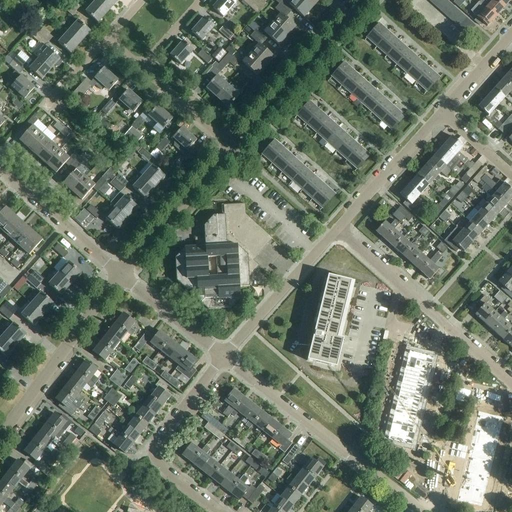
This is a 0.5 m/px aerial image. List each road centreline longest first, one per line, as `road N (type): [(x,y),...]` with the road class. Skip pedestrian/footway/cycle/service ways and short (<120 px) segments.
road 1 (unclassified): [(223,356),(420,511)]
road 2 (residential): [(223,356),(153,452),(218,511)]
road 3 (unclassified): [(121,274),(0,437)]
road 4 (unclassified): [(364,0),(232,148)]
road 5 (residential): [(338,228),(223,356)]
road 6 (unclassified): [(232,148),(121,274)]
road 7 (unclassified): [(121,274),(0,168)]
road 8 (residential): [(443,111),(338,228)]
road 9 (unclassified): [(121,274),(223,356)]
road 10 (residential): [(232,148),(142,67)]
